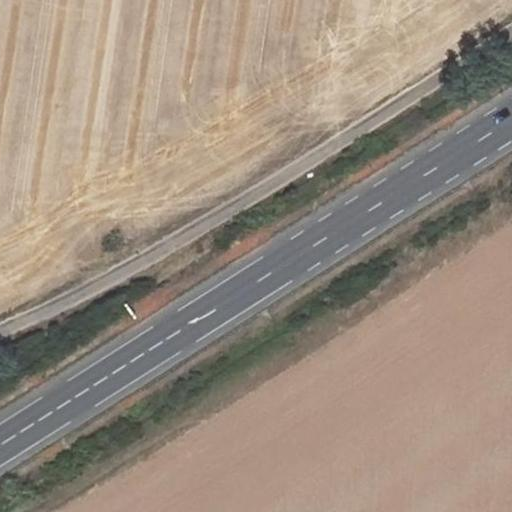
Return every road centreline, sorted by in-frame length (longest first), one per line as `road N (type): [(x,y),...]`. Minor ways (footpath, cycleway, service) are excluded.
road 1 (secondary): [(511,119),(0,444)]
road 2 (unclassified): [(511,29),(221,213),(0,330)]
